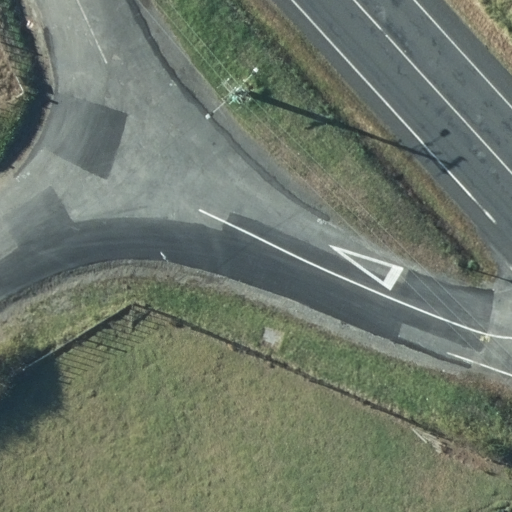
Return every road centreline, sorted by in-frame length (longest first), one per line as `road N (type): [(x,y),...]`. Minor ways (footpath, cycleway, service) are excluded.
road 1 (unclassified): [(511,336),(472,332),(198,207),(148,160)]
road 2 (primary): [(511,171),(355,0)]
road 3 (unclassified): [(148,160),(77,0)]
road 4 (unclassified): [(0,250),(148,160)]
